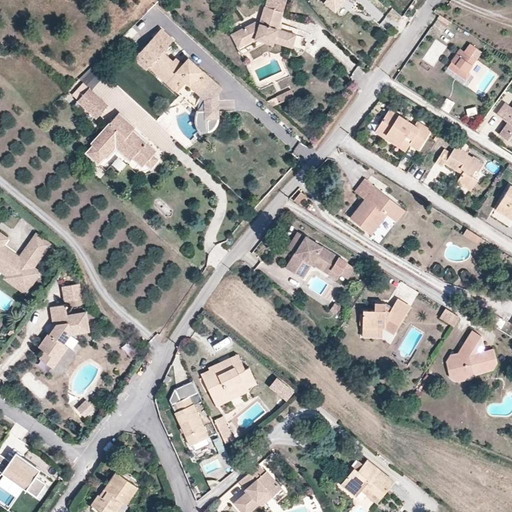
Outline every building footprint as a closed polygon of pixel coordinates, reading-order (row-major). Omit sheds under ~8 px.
[(283,12),(287,0),(266,0),(265,7),(283,12)] [(327,0),(326,3),(338,11),(345,0),(327,0)] [(287,32),(278,29),(283,12),(265,7),(259,24),(255,22),(238,31),(245,44),(256,39),(273,44),(274,42),(283,45),(287,32)] [(223,89),(188,57),(182,64),(176,58),(173,61),(163,52),(174,40),(161,28),(135,58),(147,69),(149,67),(152,64),(162,73),(164,70),(171,76),(168,79),(177,87),(184,80),(186,82),(204,99),(205,110),(205,119),(219,118),(218,95),(223,89)] [(245,44),(238,31),(231,34),(239,48),(245,44)] [(292,47),(296,35),(287,32),(283,45),(292,47)] [(482,51),(471,43),(465,52),(461,49),(452,62),(448,68),(465,80),(470,74),(467,72),(482,51)] [(162,73),(152,64),(149,67),(174,90),(177,87),(168,79),(171,76),(164,70),(162,73)] [(91,90),(105,75),(94,65),(79,79),(83,82),(91,90)] [(177,92),(186,82),(184,80),(177,87),(174,90),(177,92)] [(91,90),(83,82),(72,94),(78,100),(78,101),(96,118),(108,105),(91,90)] [(279,103),(294,96),(291,90),(276,97),(279,103)] [(511,106),(504,100),(496,112),(507,120),(498,132),(510,141),(511,137),(511,106)] [(475,105),(466,107),(468,116),(478,114),(475,105)] [(205,119),(205,110),(197,110),(195,117),(195,122),(196,127),(200,135),(206,132),(205,119)] [(375,133),(386,139),(388,135),(410,147),(410,146),(419,151),(432,130),(416,120),(413,125),(389,110),(375,133)] [(137,140),(130,133),(133,130),(135,127),(119,113),(91,143),(93,145),(86,153),(99,163),(105,156),(107,158),(116,148),(131,160),(133,158),(142,166),(145,163),(151,168),(159,159),(153,154),(156,151),(140,136),(137,140)] [(140,136),(133,130),(130,133),(137,140),(140,136)] [(388,135),(386,139),(407,152),(410,147),(388,135)] [(468,145),(456,137),(451,144),(455,146),(460,149),(461,148),(465,150),(468,145)] [(479,161),(479,159),(473,155),(472,156),(467,153),(468,152),(465,150),(461,148),(460,149),(455,146),(450,153),(444,148),(435,162),(442,166),(445,162),(458,171),(460,167),(464,170),(461,173),(458,178),(472,187),(477,179),(471,175),(475,169),(478,171),(482,163),(479,161)] [(117,154),(111,162),(120,169),(126,161),(117,154)] [(364,197),(374,185),(365,178),(355,191),(364,197)] [(472,187),(458,178),(456,181),(470,190),(472,187)] [(405,209),(374,185),(364,197),(365,198),(350,217),(368,231),(384,210),(388,213),(396,220),(405,209)] [(511,186),(510,185),(496,209),(511,219),(511,186)] [(297,203),(304,194),(300,191),(293,200),(297,203)] [(372,234),(388,213),(384,210),(368,231),(372,234)] [(481,237),(466,227),(463,233),(477,243),(481,237)] [(295,250),(305,234),(298,229),(288,246),(295,250)] [(20,258),(2,246),(7,239),(0,234),(0,264),(10,271),(6,276),(5,278),(15,285),(18,280),(29,287),(40,272),(33,268),(29,265),(27,267),(21,263),(23,261),(20,258)] [(347,260),(305,234),(295,250),(286,265),(299,273),(308,258),(312,260),(314,257),(330,267),(331,266),(340,271),(347,260)] [(41,256),(49,244),(36,235),(28,247),(41,256)] [(33,268),(41,256),(28,247),(20,258),(23,261),(21,263),(27,267),(29,265),(33,268)] [(340,271),(331,266),(330,267),(314,257),(312,260),(328,270),(337,276),(340,271)] [(302,275),(312,260),(308,258),(299,273),(302,275)] [(347,276),(354,264),(347,260),(340,271),(347,276)] [(10,271),(0,264),(0,272),(6,276),(10,271)] [(29,287),(18,280),(15,285),(26,292),(29,287)] [(81,297),(79,281),(62,284),(64,300),(81,297)] [(394,334),(411,307),(398,299),(392,307),(389,312),(385,309),(386,303),(375,303),(374,310),(363,310),(363,314),(363,325),(363,328),(383,328),(385,328),(394,334)] [(89,329),(85,310),(67,313),(65,302),(50,305),(53,324),(54,324),(55,328),(52,331),(48,332),(48,331),(38,345),(44,349),(53,356),(63,341),(70,332),(89,329)] [(333,302),(330,309),(338,313),(341,305),(333,302)] [(459,317),(458,315),(445,307),(439,316),(454,325),(459,317)] [(493,311),(487,321),(500,329),(506,319),(493,311)] [(12,335),(18,328),(13,324),(7,332),(12,335)] [(382,337),(383,328),(363,328),(362,337),(382,337)] [(482,370),(492,355),(494,356),(496,356),(493,347),(484,349),(484,350),(480,351),(472,346),(480,334),(471,328),(457,351),(450,352),(445,360),(449,376),(457,380),(464,378),(467,373),(472,371),(475,373),(482,370)] [(484,346),(482,335),(480,334),(472,346),(480,351),(484,350),(484,349),(482,348),(484,346)] [(52,366),(67,344),(63,341),(53,356),(44,349),(39,356),(52,366)] [(233,364),(241,360),(238,354),(219,363),(223,372),(235,367),(233,364)] [(493,368),(497,361),(496,356),(494,356),(492,355),(482,370),(493,368)] [(235,390),(255,380),(249,367),(245,369),(241,360),(233,364),(235,367),(223,372),(219,363),(208,368),(209,370),(201,374),(209,390),(214,387),(219,400),(236,392),(235,390)] [(294,391),(277,377),(269,387),(287,401),(294,391)] [(248,388),(257,384),(255,380),(235,390),(236,392),(219,400),(214,387),(209,390),(216,407),(249,391),(248,388)] [(203,401),(193,381),(174,389),(170,401),(190,445),(193,444),(196,449),(208,443),(206,438),(208,436),(194,405),(203,401)] [(85,415),(94,406),(86,398),(77,407),(85,415)] [(226,415),(216,419),(227,443),(236,439),(226,415)] [(35,476),(40,469),(16,452),(10,461),(0,454),(0,471),(37,497),(46,484),(35,476)] [(393,480),(366,458),(362,463),(357,469),(353,466),(340,482),(356,495),(361,488),(364,484),(380,497),(393,480)] [(357,469),(362,463),(358,460),(353,466),(357,469)] [(282,488),(267,471),(265,472),(259,464),(240,481),(248,491),(234,503),(242,511),(249,511),(259,503),(257,501),(268,491),(272,496),(282,488)] [(126,504),(138,487),(116,472),(104,489),(107,491),(103,498),(100,495),(99,495),(92,504),(102,511),(116,511),(124,502),(126,504)] [(380,497),(364,484),(361,488),(376,501),(380,497)] [(272,496),(268,491),(257,501),(259,503),(261,506),(272,496)] [(123,511),(129,505),(126,504),(124,502),(116,511),(123,511)]
